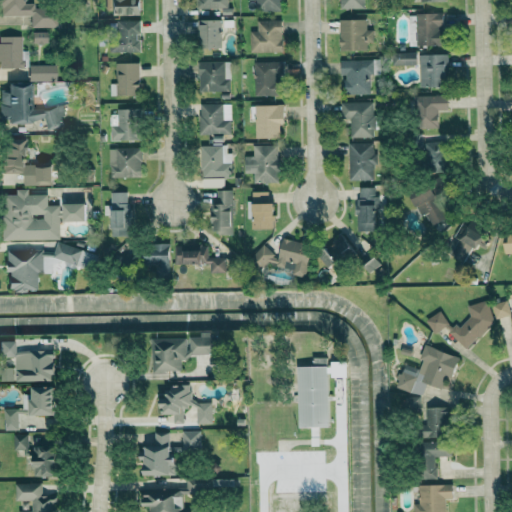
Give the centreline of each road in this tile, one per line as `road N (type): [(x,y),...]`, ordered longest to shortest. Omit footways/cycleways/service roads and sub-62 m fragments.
road 1 (residential): [(485,0),(492,187),(511,197)]
road 2 (residential): [(169,0),(171,206)]
road 3 (residential): [(312,0),(315,199)]
road 4 (residential): [(511,376),(489,377),(490,511)]
road 5 (residential): [(96,511),(103,385)]
